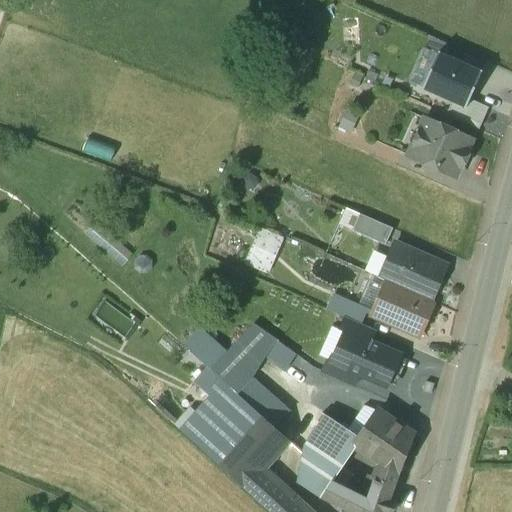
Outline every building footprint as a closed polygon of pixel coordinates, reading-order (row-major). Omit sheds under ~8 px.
[(452,103),(466,109),(470,101),(482,73),(438,53),(422,90),(452,103)] [(446,115),(479,130),(488,109),(470,101),(466,109),(452,103),(446,115)] [(346,110),(340,127),(352,131),(357,113),(346,110)] [(470,140),(424,120),(408,157),(454,177),(458,167),(461,168),(469,151),(466,150),(470,140)] [(392,230),(359,215),(352,232),(385,246),(392,230)] [(283,238),(258,227),(244,261),(269,271),(283,238)] [(446,267),(395,244),(379,279),(386,282),(431,302),(446,267)] [(431,302),(386,282),(370,317),(418,338),(434,303),(431,302)] [(366,313),(340,302),(335,314),(345,319),(361,326),(366,313)] [(345,333),(370,344),(375,332),(361,326),(345,319),(339,331),(345,333)] [(293,354),(253,325),(225,353),(251,378),(252,379),(262,362),(282,371),(293,354)] [(225,353),(198,329),(183,346),(207,368),(209,370),(210,369),(225,353)] [(370,344),(345,333),(332,363),(359,375),(386,387),(400,358),(370,344)] [(251,378),(225,353),(210,369),(234,392),(257,414),(271,396),(252,379),(251,378)] [(315,370),(293,354),(282,371),(302,388),(315,370)] [(354,387),(359,375),(332,363),(328,361),(322,373),(354,387)] [(234,392),(210,369),(209,370),(207,368),(196,380),(219,401),(230,389),(234,392)] [(219,401),(186,437),(214,463),(257,414),(234,392),(230,389),(219,401)] [(413,437),(377,412),(359,438),(362,453),(383,467),(397,474),(413,437)] [(257,414),(214,463),(244,490),(259,473),(287,441),(257,414)] [(353,435),(324,417),(312,437),(346,461),(357,445),(353,435)] [(375,479),(367,501),(331,483),(346,461),(312,437),(302,454),(296,484),(320,499),(346,511),(384,511),(398,474),(397,474),(383,467),(376,479),(375,479)] [(305,511),(287,497),(259,473),(244,490),(267,511),(305,511)]
